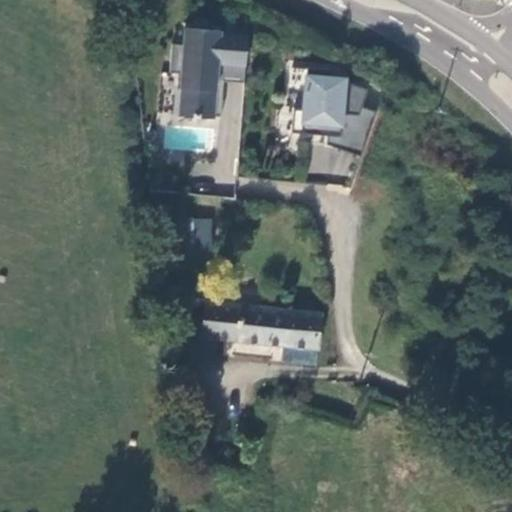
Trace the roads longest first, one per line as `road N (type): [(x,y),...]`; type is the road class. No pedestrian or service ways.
road 1 (unclassified): [(245,187),(337,199),(356,360),(511,434)]
road 2 (tertiary): [(366,0),(443,43),(511,100)]
